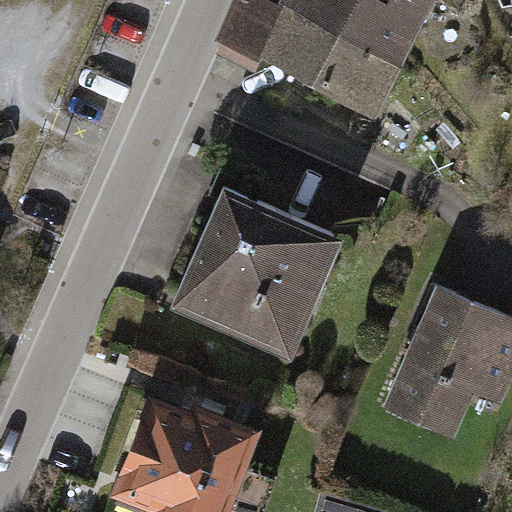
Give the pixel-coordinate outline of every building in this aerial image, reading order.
[(408,62),(267,0),(237,0),(220,43),(378,115),(408,62)] [(287,0),(284,7),(408,62),(440,0),(287,0)] [(351,231),(228,179),(173,306),(296,359),(351,231)] [(511,388),(511,311),(441,277),(374,412),(455,451),(475,409),(497,420),(511,388)] [(233,511),(268,427),(156,382),(106,505),(122,511),(233,511)] [(422,511),(334,489),(327,511),(422,511)]
